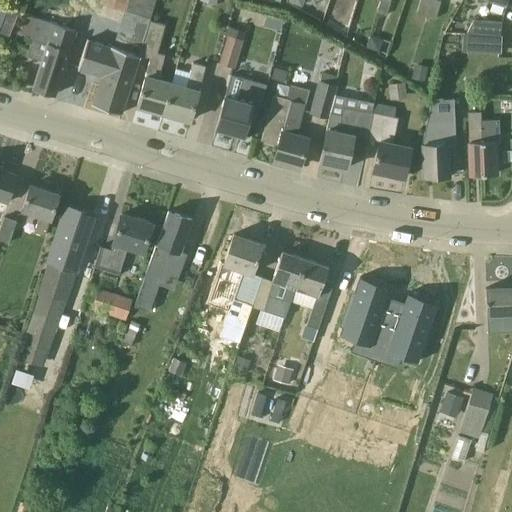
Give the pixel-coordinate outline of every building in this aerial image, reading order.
[(124,10),(127,0),(101,0),(100,3),(124,10)] [(427,16),(432,0),(421,0),(417,13),(427,16)] [(435,0),(432,0),(427,16),(436,19),(442,2),(435,0)] [(387,15),(390,4),(381,1),(377,12),(387,15)] [(142,47),(150,20),(151,17),(126,10),(126,11),(117,39),(142,47)] [(77,31),(55,23),(38,18),(31,39),(48,45),(34,87),(37,89),(37,91),(46,94),(46,91),(56,95),(77,31)] [(142,47),(141,49),(153,52),(138,105),(164,113),(173,83),(159,79),(166,55),(158,53),(166,25),(150,20),(142,47)] [(502,22),(474,20),(467,34),(500,35),(502,22)] [(230,26),(228,36),(242,40),(244,30),(240,29),(230,26)] [(500,35),(467,34),(466,50),(499,51),(500,35)] [(370,35),(366,47),(379,52),(383,40),(370,35)] [(234,67),(242,40),(228,36),(220,63),(234,67)] [(121,112),(139,56),(111,47),(111,48),(87,40),(78,67),(103,76),(93,104),(121,112)] [(173,83),(164,113),(191,120),(206,66),(194,63),(187,87),(173,83)] [(425,81),(428,67),(415,64),(412,78),(425,81)] [(287,70),(275,67),(272,76),(284,79),(287,70)] [(324,71),(321,81),(335,85),(338,75),(324,71)] [(232,75),(230,81),(226,96),(217,128),(244,135),(253,104),(262,107),(268,85),(232,75)] [(335,85),(321,81),(312,113),(329,117),(338,86),(335,85)] [(391,100),(407,98),(405,82),(388,85),(391,100)] [(274,94),(262,140),(279,145),(274,160),(300,167),(308,137),(297,134),(305,103),(292,99),(274,94)] [(356,130),(369,133),(373,112),(344,106),(341,118),(330,115),(320,163),(348,168),(354,135),(355,136),(356,130)] [(373,112),(369,133),(369,134),(381,136),(380,141),(374,170),(405,177),(411,148),(393,144),(398,118),(373,112)] [(482,112),(468,113),(471,175),(497,174),(496,140),(483,140),(482,112)] [(454,116),(428,116),(422,144),(424,176),(451,175),(449,150),(456,150),(454,116)] [(17,175),(3,170),(4,167),(0,165),(0,200),(8,203),(17,175)] [(31,185),(23,210),(40,215),(35,232),(46,236),(59,194),(31,185)] [(67,207),(46,273),(40,292),(24,343),(19,358),(46,367),(51,351),(94,216),(67,207)] [(150,262),(180,272),(187,252),(182,251),(193,220),(169,211),(150,262)] [(95,266),(106,270),(119,275),(128,246),(143,251),(152,222),(123,214),(112,250),(101,246),(95,266)] [(0,240),(9,243),(17,221),(5,217),(0,230),(0,240)] [(220,276),(239,283),(233,299),(253,306),(262,281),(251,277),(263,244),(234,234),(220,276)] [(262,281),(253,306),(253,307),(285,318),(291,301),(306,259),(283,251),(273,280),(286,284),(282,295),(276,298),(269,296),(272,284),(262,281)] [(306,259),(291,301),(313,308),(303,337),(315,341),(328,302),(318,298),(329,267),(306,259)] [(159,283),(144,278),(134,306),(149,311),(159,283)] [(375,333),(388,296),(390,289),(388,288),(361,279),(360,279),(355,292),(353,299),(352,301),(343,327),(341,332),(343,332),(372,342),(375,333)] [(511,330),(511,287),(486,288),(488,331),(511,330)] [(98,288),(91,309),(126,320),(132,299),(98,288)] [(404,302),(392,339),(389,348),(418,358),(419,358),(421,354),(428,333),(428,331),(431,323),(437,305),(436,304),(409,295),(407,295),(404,302)] [(384,336),(392,339),(404,302),(396,299),(388,296),(375,333),(383,336),(384,336)] [(140,324),(132,320),(123,341),(132,344),(140,324)] [(251,360),(238,356),(233,370),(247,374),(251,360)] [(181,375),(187,363),(173,357),(168,370),(181,375)] [(294,369),(278,364),(274,379),(289,384),(294,369)] [(16,369),(13,382),(32,387),(35,374),(16,369)] [(329,374),(308,430),(331,438),(351,382),(329,374)] [(493,394),(473,388),(459,432),(479,438),(493,394)] [(463,397),(446,391),(439,411),(456,417),(463,397)] [(454,456),(464,460),(471,439),(460,436),(454,456)] [(26,511),(29,505),(22,503),(18,511),(26,511)]
